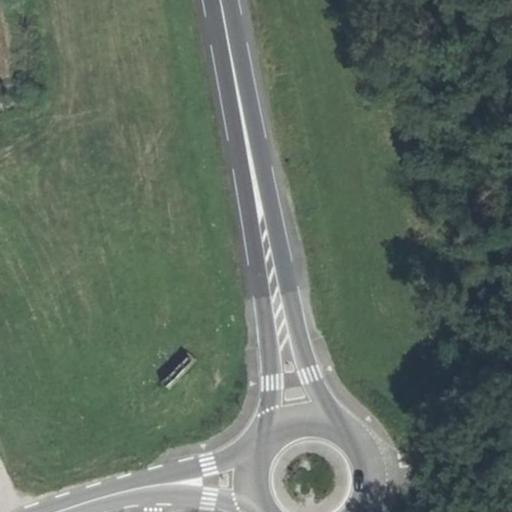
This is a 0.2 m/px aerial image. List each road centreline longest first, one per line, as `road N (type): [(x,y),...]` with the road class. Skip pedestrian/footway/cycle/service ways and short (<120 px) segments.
road 1 (secondary): [(238,98),(275,429)]
road 2 (secondary): [(322,420),(238,98)]
